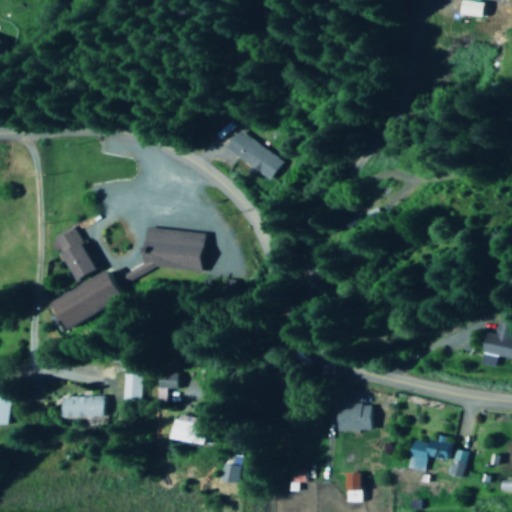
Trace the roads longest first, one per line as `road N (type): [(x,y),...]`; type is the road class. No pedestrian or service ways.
road 1 (residential): [(0,133),(105,131),(168,148),(230,192),(256,228),(291,320),(346,369),(511,402)]
road 2 (residential): [(267,255),(374,193),(511,138)]
